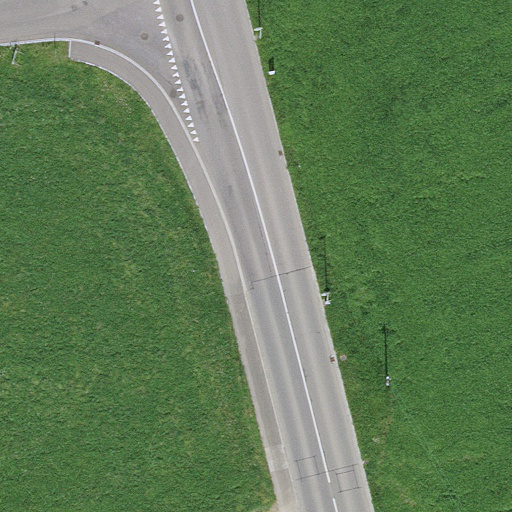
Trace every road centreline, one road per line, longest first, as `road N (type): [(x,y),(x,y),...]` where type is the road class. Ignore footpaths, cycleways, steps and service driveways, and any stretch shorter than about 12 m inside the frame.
road 1 (secondary): [(196,0),(338,511)]
road 2 (tertiary): [(0,24),(194,0)]
